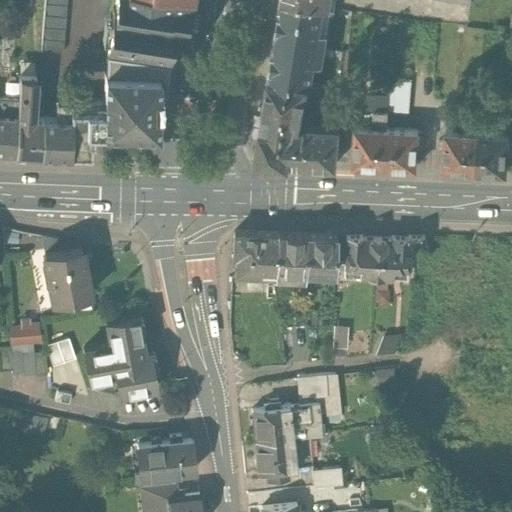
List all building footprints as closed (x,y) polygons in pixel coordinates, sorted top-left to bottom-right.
[(131,0),(130,8),(140,9),(146,10),(193,18),(196,2),(198,3),(197,0),(131,0)] [(280,0),(273,44),(315,51),(320,52),(328,5),(299,0),(280,0)] [(472,3),(454,0),(420,0),(418,15),(468,24),(472,3)] [(140,9),(130,8),(126,31),(136,33),(140,9)] [(146,10),(140,9),(136,33),(142,34),(146,10)] [(467,28),(348,9),(344,30),(464,50),(467,28)] [(146,10),(142,34),(190,42),(194,19),(193,18),(146,10)] [(136,33),(126,31),(123,51),(121,51),(114,94),(177,105),(181,79),(184,79),(190,42),(142,34),(136,33)] [(74,37),(53,35),(48,93),(69,94),(74,37)] [(273,44),(267,83),(316,92),(319,76),(311,75),(315,51),(273,44)] [(260,123),(298,129),(301,130),(305,106),(314,107),(316,92),(267,83),(260,123)] [(170,147),(177,105),(114,94),(114,114),(112,114),(112,141),(63,139),(63,156),(49,156),(47,192),(97,195),(99,172),(166,173),(165,147),(170,147)] [(47,192),(49,156),(49,155),(41,154),(41,115),(26,114),(24,134),(25,154),(23,191),(47,192)] [(255,154),(287,160),(293,161),(298,129),(260,123),(255,154)] [(382,123),(380,157),(401,158),(403,124),(382,123)] [(0,189),(23,191),(25,154),(24,134),(0,133),(0,189)] [(448,147),(446,178),(470,179),(472,148),(448,147)] [(286,170),(287,160),(255,154),(246,205),(329,208),(331,171),(299,168),(298,171),(286,170)] [(358,156),(357,173),(365,173),(366,157),(358,156)] [(357,173),(347,172),(345,209),(377,211),(379,174),(380,157),(366,157),(365,173),(357,173)] [(410,176),(379,174),(377,211),(408,213),(410,176)] [(470,179),(446,178),(438,177),(436,214),(467,216),(470,179)] [(501,181),(470,179),(467,216),(499,218),(501,181)] [(286,273),(242,270),(241,295),(245,295),(244,312),(256,313),(256,318),(270,319),(270,313),(283,314),(286,273)] [(286,273),(283,314),(283,319),(313,321),(315,275),(286,273)] [(315,275),(313,321),(319,322),(319,315),(344,316),(346,277),(315,275)] [(372,279),(354,278),(352,316),(384,318),(386,281),(372,280),(372,279)] [(401,282),(386,281),(384,318),(415,320),(417,281),(402,280),(401,282)] [(88,286),(51,293),(60,342),(98,335),(88,286)] [(399,327),(386,327),(385,346),(399,347),(399,327)] [(165,431),(160,406),(154,402),(153,397),(158,396),(158,394),(150,395),(149,387),(151,387),(147,366),(145,367),(144,360),(146,359),(145,357),(114,363),(119,386),(90,391),(96,423),(98,423),(98,420),(103,419),(104,422),(124,418),(127,437),(165,431)] [(18,371),(19,385),(47,384),(46,365),(37,365),(37,370),(18,371)] [(356,371),(341,370),(340,392),(355,393),(356,371)] [(75,381),(54,388),(60,407),(81,400),(75,381)] [(17,393),(16,390),(6,390),(7,414),(18,414),(17,393)] [(28,392),(17,393),(18,414),(18,416),(29,416),(28,394),(28,392)] [(28,394),(29,416),(29,417),(43,417),(41,395),(42,393),(28,394)] [(41,395),(43,417),(43,419),(54,418),(53,394),(41,395)] [(404,412),(386,414),(389,438),(400,437),(403,415),(404,412)] [(331,424),(306,427),(308,445),(333,442),(331,424)] [(65,435),(63,445),(76,448),(78,437),(65,435)] [(318,480),(330,479),(326,448),(261,455),(264,486),(302,482),(318,480)] [(145,490),(147,511),(204,511),(202,484),(189,486),(188,479),(174,480),(174,487),(145,490)] [(321,511),(318,480),(302,482),(304,511),(321,511)] [(304,511),(302,482),(264,486),(266,511),(304,511)]
